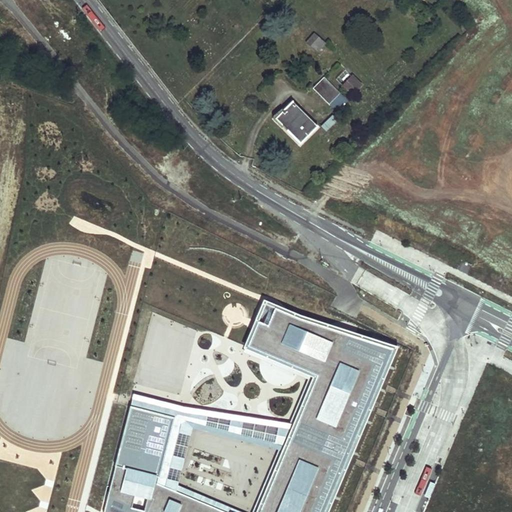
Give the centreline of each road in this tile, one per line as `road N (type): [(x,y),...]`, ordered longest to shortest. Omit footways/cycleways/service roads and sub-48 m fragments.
road 1 (tertiary): [(82,0),(204,151),(333,235)]
road 2 (tertiary): [(462,318),(379,511)]
road 3 (tertiary): [(333,235),(462,318)]
road 4 (tertiary): [(471,300),(333,235)]
